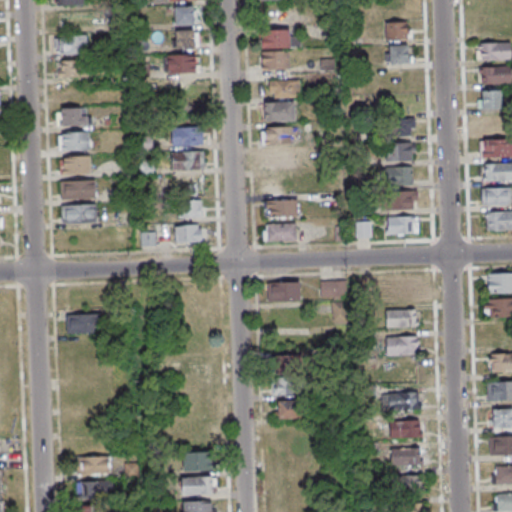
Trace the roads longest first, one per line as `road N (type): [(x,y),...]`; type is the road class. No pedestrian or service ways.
road 1 (residential): [(0,273),(511,251)]
road 2 (residential): [(45,511),(24,0)]
road 3 (residential): [(248,511),(228,0)]
road 4 (residential): [(461,511),(443,0)]
